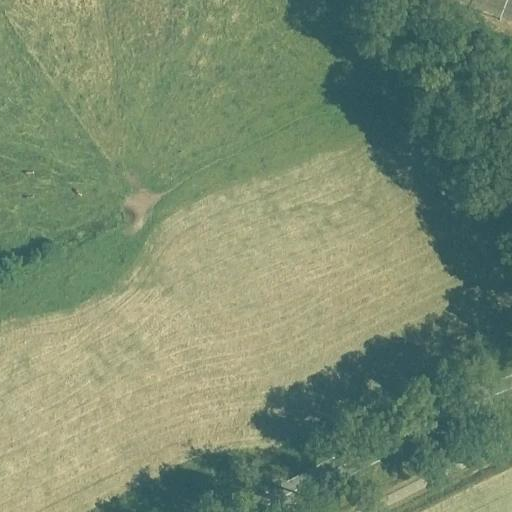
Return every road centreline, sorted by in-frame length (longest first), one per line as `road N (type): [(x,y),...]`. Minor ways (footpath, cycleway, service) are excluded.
road 1 (secondary): [(264,511),(511,391)]
road 2 (track): [(405,0),(511,184)]
